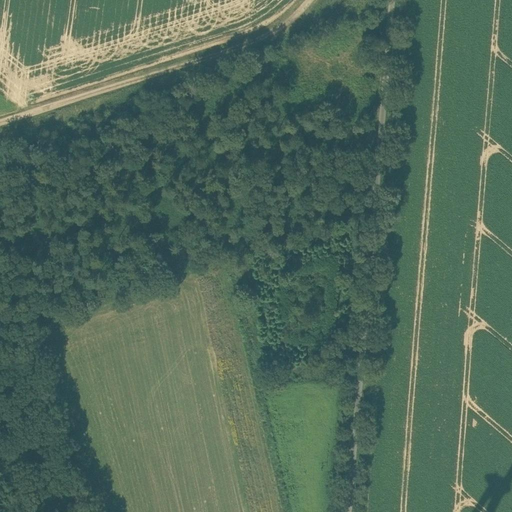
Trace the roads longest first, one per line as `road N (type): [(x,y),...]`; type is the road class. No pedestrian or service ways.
road 1 (unclassified): [(349,511),(391,0)]
road 2 (track): [(304,0),(288,22),(0,125)]
